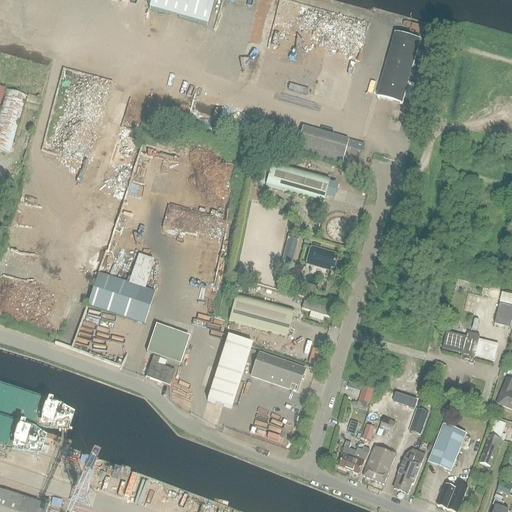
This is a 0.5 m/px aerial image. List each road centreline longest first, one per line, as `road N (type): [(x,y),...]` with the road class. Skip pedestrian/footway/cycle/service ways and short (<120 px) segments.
road 1 (unclassified): [(307,472),(392,150),(380,136),(198,90)]
road 2 (unclassified): [(307,472),(175,420),(136,386),(0,339)]
